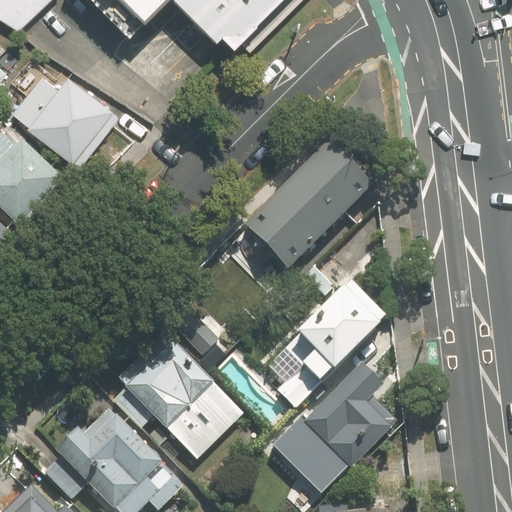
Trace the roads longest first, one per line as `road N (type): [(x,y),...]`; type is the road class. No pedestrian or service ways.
road 1 (residential): [(0,358),(386,0)]
road 2 (secondary): [(470,199),(503,511)]
road 3 (secondary): [(428,0),(470,199)]
